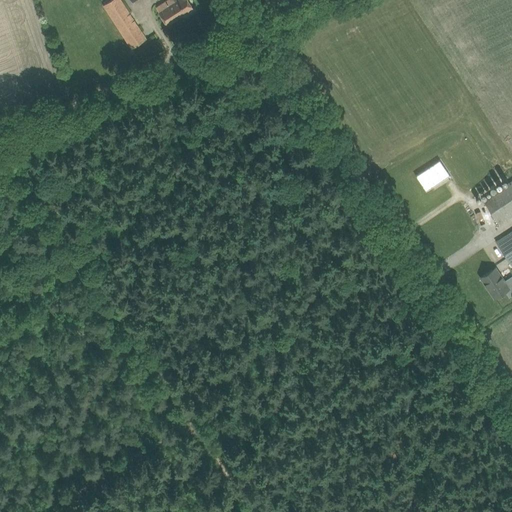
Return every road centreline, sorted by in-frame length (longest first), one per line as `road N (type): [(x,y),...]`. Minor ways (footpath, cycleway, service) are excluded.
road 1 (unclassified): [(511,398),(248,0)]
road 2 (track): [(37,186),(246,511)]
road 3 (track): [(325,0),(9,134)]
